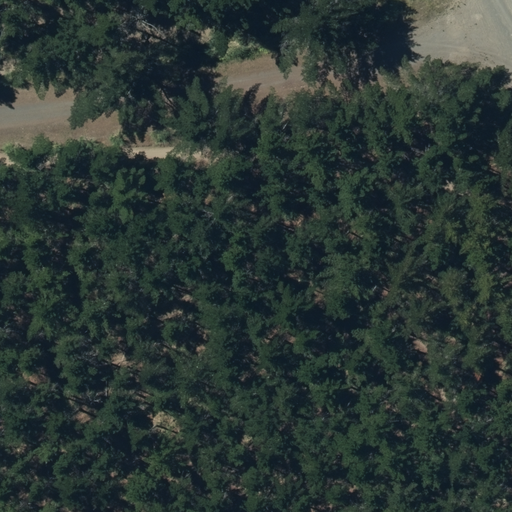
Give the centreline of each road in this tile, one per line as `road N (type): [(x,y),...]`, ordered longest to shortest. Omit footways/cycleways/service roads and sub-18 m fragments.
road 1 (track): [(359,0),(66,90),(0,89)]
road 2 (unclassified): [(441,0),(511,131)]
